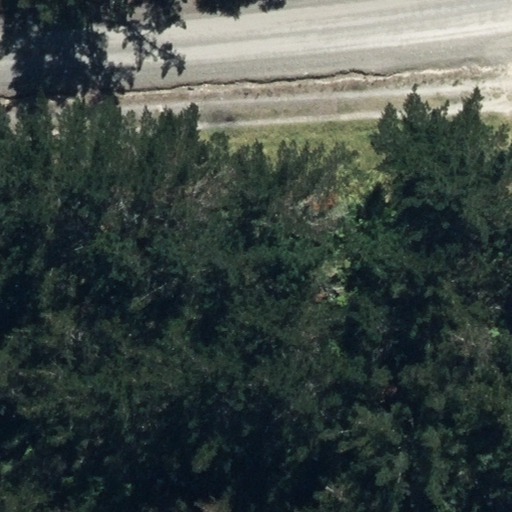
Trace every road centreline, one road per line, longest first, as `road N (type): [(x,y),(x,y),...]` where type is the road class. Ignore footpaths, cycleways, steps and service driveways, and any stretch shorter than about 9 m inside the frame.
road 1 (track): [(511,90),(0,126)]
road 2 (tertiary): [(475,0),(382,18),(0,34)]
